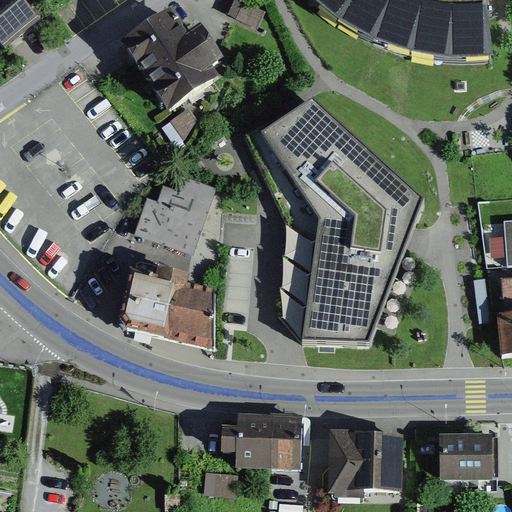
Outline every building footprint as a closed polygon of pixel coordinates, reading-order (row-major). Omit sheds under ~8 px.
[(0,0),(0,44),(7,52),(21,39),(36,25),(13,0),(0,0)] [(234,15),(261,29),(268,14),(241,0),(234,15)] [(300,0),(303,3),(354,40),(404,61),(468,67),(495,64),(486,0),(300,0)] [(190,9),(116,53),(166,120),(231,85),(190,9)] [(313,106),(263,140),(320,225),(303,346),(368,348),(424,204),(313,106)] [(194,107),(166,124),(177,141),(205,124),(194,107)] [(194,265),(216,191),(159,176),(126,236),(194,265)] [(511,225),(502,226),(506,268),(511,268),(511,225)] [(215,296),(136,272),(126,331),(212,359),(215,296)] [(511,283),(496,284),(499,319),(501,360),(511,359),(511,283)] [(300,481),(304,428),(238,424),(237,438),(226,437),(224,462),(240,463),(239,477),(300,481)] [(402,497),(403,442),(332,440),(331,496),(402,497)] [(499,479),(497,442),(445,444),(446,481),(499,479)]
